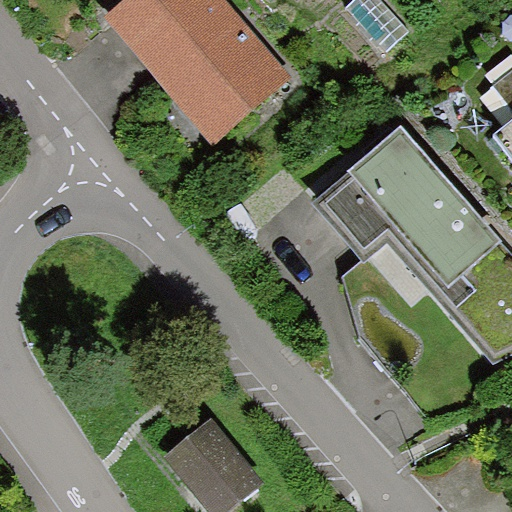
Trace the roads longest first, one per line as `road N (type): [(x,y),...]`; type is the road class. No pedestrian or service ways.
road 1 (residential): [(403,511),(89,166)]
road 2 (residential): [(0,381),(105,511)]
road 3 (residential): [(89,166),(0,43)]
